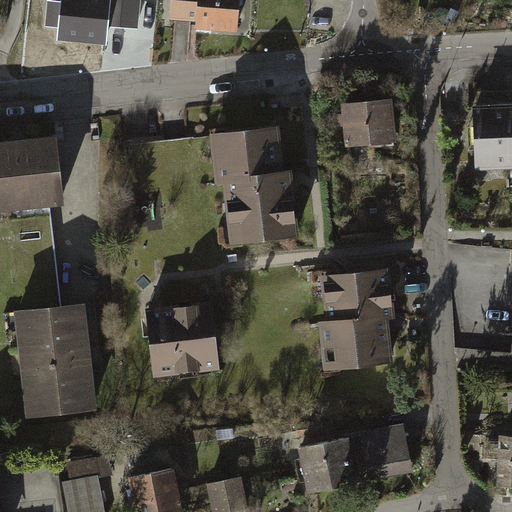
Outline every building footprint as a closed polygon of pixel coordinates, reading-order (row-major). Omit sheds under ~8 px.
[(63,0),(60,37),(105,41),(107,25),(137,27),(139,0),(63,0)] [(174,0),(173,17),(200,19),(199,27),(238,31),(240,7),(245,4),(244,0),(174,0)] [(345,105),(349,145),(398,140),(393,99),(345,105)] [(506,100),(473,101),(474,167),(508,167),(506,100)] [(280,127),(215,134),(220,181),(228,181),(235,242),(299,235),(292,173),(286,174),(280,127)] [(0,144),(0,210),(4,210),(50,204),(63,203),(56,138),(0,144)] [(63,308),(50,204),(4,210),(17,313),(63,308)] [(390,270),(326,277),(331,322),(323,323),(328,369),(394,361),(389,317),(396,317),(390,270)] [(150,310),(157,376),(220,369),(213,303),(150,310)] [(63,308),(17,313),(30,416),(98,408),(85,305),(63,308)] [(406,428),(352,438),(359,478),(391,472),(389,465),(412,461),(406,428)] [(511,436),(503,436),(500,488),(511,488),(511,436)] [(352,438),(301,448),(309,493),(360,484),(359,478),(352,438)] [(73,481),(64,483),(69,511),(106,511),(96,458),(69,463),(73,481)] [(184,511),(176,470),(132,479),(138,511),(184,511)] [(243,478),(210,485),(215,511),(225,511),(249,507),(243,478)]
